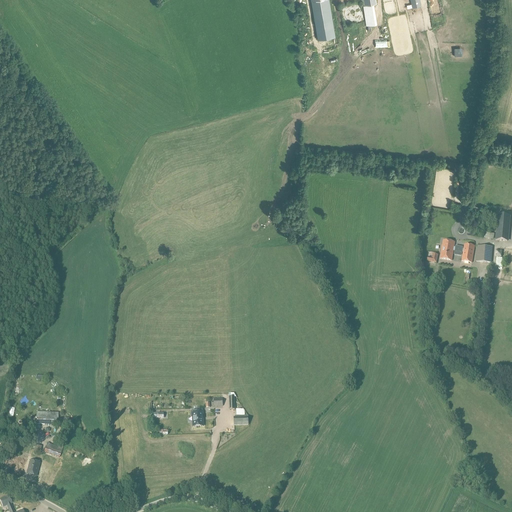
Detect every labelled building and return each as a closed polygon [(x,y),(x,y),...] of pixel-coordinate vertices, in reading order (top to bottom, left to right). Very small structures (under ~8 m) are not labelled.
[(310,0),(311,1),(312,1),(318,40),(335,37),(329,0),(310,0)] [(429,0),(433,10),(441,8),(438,0),(429,0)] [(508,241),(510,217),(498,216),(496,240),(508,241)] [(464,249),(454,248),(455,243),(443,241),(440,259),(452,261),(453,251),(455,252),(461,253),(463,253),(462,262),(471,263),(474,247),(464,245),(464,249)] [(477,247),(476,262),(487,263),(491,263),(492,248),(488,248),(477,247)] [(436,263),(438,255),(432,254),(432,258),(428,257),(427,261),(436,263)] [(475,373),(474,373),(477,375),(480,377),(483,372),(477,369),(475,373)] [(207,409),(207,423),(213,423),(213,419),(221,419),(220,409),(207,409)] [(192,412),(192,427),(204,427),(203,412),(202,412),(202,410),(192,410),(192,412)] [(58,421),(58,413),(47,413),(47,417),(37,417),(37,424),(55,425),(55,421),(58,421)] [(234,425),(248,425),(248,417),(234,417),(234,425)] [(59,457),(62,449),(47,444),(44,452),(59,457)] [(30,461),(27,474),(36,477),(39,463),(30,461)]
